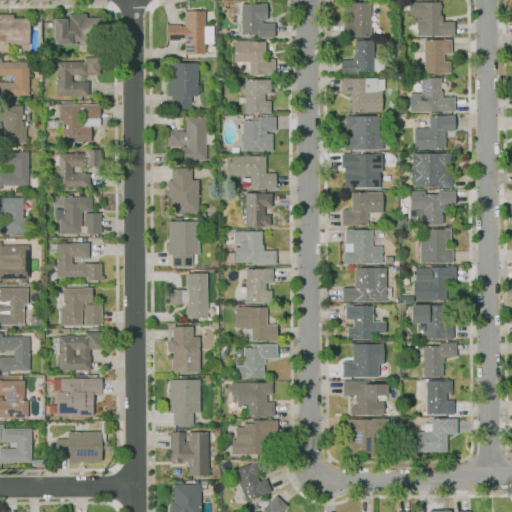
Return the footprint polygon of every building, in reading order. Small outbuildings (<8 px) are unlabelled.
[(439,10),(439,15),(441,15),(441,21),(453,21),(453,35),(416,36),(416,18),(420,18),(420,17),(413,17),(413,14),(408,14),(407,2),(439,1),(439,3),(440,4),(440,9),(439,10)] [(370,36),(343,36),(342,22),(350,22),(350,14),(344,14),(344,2),(369,2),(370,36)] [(255,37),(255,34),(241,34),(240,3),(266,3),(266,19),(261,20),(261,23),(274,23),(274,37),(255,37)] [(165,25),(165,39),(183,39),(183,53),(203,53),(203,11),(183,11),(183,25),(165,25)] [(0,14),(12,14),(12,18),(28,17),(28,45),(0,45),(0,14)] [(52,19),(67,19),(67,14),(85,14),(85,17),(99,17),(99,44),(52,44),(52,19)] [(449,73),(423,73),(423,39),(450,39),(450,53),(443,53),(443,61),(449,61),(449,73)] [(373,70),(357,70),(357,74),(340,74),(340,60),(352,60),(352,54),(353,54),(353,40),(372,40),(373,58),(383,58),(383,71),(373,71),(373,70)] [(274,74),(249,74),(248,62),(233,62),(233,41),(264,41),(264,59),(274,59),(274,74)] [(87,94),(55,94),(55,62),(82,62),(82,58),(100,58),(100,75),(69,74),(69,82),(87,82),(87,94)] [(0,61),(27,61),(27,94),(0,94),(0,83),(12,83),(12,74),(0,74),(0,61)] [(165,64),(195,64),(196,96),(190,96),(190,108),(170,109),(170,96),(165,96),(165,64)] [(381,111),(350,111),(350,94),(340,94),(340,78),(376,77),(376,79),(384,79),(384,88),(381,92),(381,111)] [(454,111),(409,111),(409,93),(421,93),(420,77),(440,77),(440,91),(441,91),(441,97),(454,97),(454,111)] [(270,113),(244,113),(244,102),(238,102),(238,97),(238,83),(244,83),(244,79),(271,79),(271,93),(264,93),(264,101),(270,101),(270,113)] [(56,103),(98,104),(98,126),(89,125),(88,140),(55,140),(56,103)] [(0,106),(21,106),(21,125),(24,125),(24,142),(4,142),(4,120),(0,120),(0,106)] [(343,150),(343,136),(351,136),(350,128),(345,128),(345,116),(376,115),(376,134),(382,134),(382,149),(343,150)] [(444,148),(413,149),(413,128),(428,128),(428,115),(454,115),(454,130),(444,131),(444,148)] [(165,130),(184,130),(184,117),(204,116),(205,159),(178,159),(178,145),(166,146),(165,130)] [(272,151),(242,151),(241,120),(249,120),(249,117),(257,117),(257,116),(275,116),(275,131),(265,131),(265,133),(271,133),(272,151)] [(56,153),(83,154),(83,149),(104,149),(104,166),(72,166),(71,173),(88,173),(88,191),(80,191),(80,187),(56,187),(56,153)] [(0,166),(0,151),(26,151),(26,185),(0,185),(0,172),(11,172),(11,166),(0,166)] [(378,187),(344,187),(343,168),(340,168),(340,154),(381,153),(381,172),(378,172),(378,187)] [(451,187),(414,187),(414,181),(411,181),(409,178),(409,172),(411,168),(413,168),(413,166),(411,166),(411,153),(449,153),(449,165),(444,165),(444,172),(451,172),(451,187)] [(275,189),(249,189),(249,176),(225,176),(225,155),(265,155),(265,173),(275,173),(275,189)] [(169,168),(190,168),(190,179),(196,179),(197,212),(171,213),(171,197),(167,197),(166,180),(169,180),(169,168)] [(442,215),(442,224),(422,225),(422,222),(409,223),(408,191),(424,191),(424,194),(437,194),(437,191),(454,191),(455,205),(444,205),(444,212),(441,212),(441,214),(442,215)] [(270,227),(244,227),(244,193),(271,192),(271,207),(264,207),(264,215),(270,214),(270,227)] [(341,225),(340,210),(351,210),(350,192),(381,192),(382,212),(366,212),(366,225),(341,225)] [(61,197),(61,216),(58,216),(58,233),(79,233),(79,211),(90,211),(90,196),(61,197)] [(0,197),(21,197),(21,234),(0,234),(0,197)] [(83,213),(99,213),(99,233),(83,233),(83,213)] [(166,221),(167,254),(171,254),(171,266),(191,266),(191,255),(197,255),(196,221),(166,221)] [(257,265),(257,263),(252,263),(252,262),(234,262),(234,247),(239,247),(238,243),(233,243),(233,231),(247,231),(247,229),(253,229),(253,230),(261,230),(261,245),(262,245),(263,250),(275,250),(275,264),(257,265)] [(381,263),(342,263),(342,251),(352,251),(352,243),(344,243),(344,229),(371,229),(371,246),(381,246),(381,263)] [(452,262),(419,262),(419,237),(424,237),(424,229),(450,229),(450,238),(444,238),(444,247),(452,247),(452,262)] [(54,242),(87,243),(87,257),(71,257),(71,264),(101,264),(101,278),(83,278),(83,277),(54,276),(54,242)] [(0,245),(27,245),(27,278),(0,278),(0,264),(12,264),(12,258),(0,258),(0,245)] [(414,300),(414,268),(429,267),(455,266),(455,282),(445,282),(445,300),(414,300)] [(385,301),(341,301),(341,287),(353,287),(353,281),(355,281),(355,267),(385,267),(385,301)] [(245,303),(245,269),(272,268),(272,282),(265,282),(265,290),(271,290),(271,302),(245,303)] [(185,273),(205,273),(206,317),(185,317),(185,303),(167,303),(167,290),(185,290),(185,273)] [(0,288),(25,288),(25,304),(21,304),(22,322),(0,322),(0,288)] [(62,288),(91,288),(91,303),(81,303),(81,324),(58,324),(58,309),(62,308),(62,288)] [(398,303),(398,296),(412,295),(413,302),(398,303)] [(83,304),(99,305),(99,324),(82,324),(83,304)] [(452,338),(425,339),(425,322),(410,322),(410,305),(451,304),(451,316),(444,316),(444,324),(452,324),(452,338)] [(346,339),(346,327),(352,327),(352,324),(346,324),(346,319),(344,319),(344,305),(371,305),(371,310),(372,310),(373,315),(372,315),(372,321),(385,321),(385,333),(372,333),(372,339),(346,339)] [(276,340),(251,340),(251,339),(241,339),(241,328),(235,328),(235,307),(266,307),(266,325),(276,325),(276,340)] [(170,326),(191,326),(191,336),(197,336),(197,370),(171,370),(171,351),(168,351),(167,337),(170,337),(170,326)] [(56,336),(84,336),(84,332),(102,332),(102,349),(88,349),(88,369),(56,369),(56,336)] [(0,336),(28,336),(28,370),(0,370),(0,356),(12,356),(12,350),(0,350),(0,336)] [(423,376),(423,345),(438,345),(438,342),(455,342),(456,356),(443,356),(443,362),(442,362),(442,376),(423,376)] [(342,377),(341,361),(352,361),(351,343),(382,343),(382,364),(378,364),(378,377),(342,377)] [(235,379),(234,365),(235,365),(235,349),(243,348),(243,347),(248,347),(248,344),(276,344),(276,359),(271,359),(271,358),(264,358),(264,364),(262,364),(263,378),(235,379)] [(224,356),(219,355),(223,345),(227,346),(224,356)] [(54,392),(55,415),(91,414),(91,394),(100,394),(99,378),(59,379),(59,392),(54,392)] [(167,379),(198,378),(199,413),(191,413),(191,424),(172,424),(172,412),(167,412),(167,379)] [(0,380),(22,380),(23,400),(26,400),(26,416),(0,416),(0,380)] [(349,412),(349,408),(350,405),(356,405),(356,401),(354,401),(354,395),(342,395),(342,381),(368,380),(368,384),(386,383),(386,395),(385,395),(385,398),(375,398),(375,401),(383,401),(383,415),(350,415),(349,412)] [(453,414),(426,414),(425,380),(451,380),(451,392),(445,392),(445,400),(453,400),(453,414)] [(274,416),(245,416),(245,407),(236,407),(236,395),(230,395),(230,382),(271,382),(271,394),(266,394),(266,402),(273,402),(274,416)] [(347,453),(347,441),(353,440),(353,433),(345,433),(345,419),(372,418),(373,452),(347,453)] [(446,452),(415,452),(415,431),(423,431),(423,423),(430,423),(430,418),(456,418),(456,434),(446,434),(446,452)] [(277,453),(231,453),(231,439),(235,439),(235,426),(243,426),(243,423),(250,423),(250,420),(276,420),(277,453)] [(0,424),(3,424),(3,428),(29,428),(29,461),(0,461),(0,449),(14,449),(14,442),(0,442),(0,424)] [(53,437),(54,458),(66,458),(66,462),(99,461),(99,431),(66,431),(66,437),(53,437)] [(168,432),(168,460),(187,460),(187,475),(207,474),(207,432),(168,432)] [(245,502),(242,494),(232,470),(256,461),(261,472),(256,474),(258,481),(265,478),(271,491),(245,502)] [(171,484),(199,483),(199,511),(169,511),(169,501),(172,500),(171,484)] [(258,511),(275,495),(287,506),(280,511),(258,511)]
